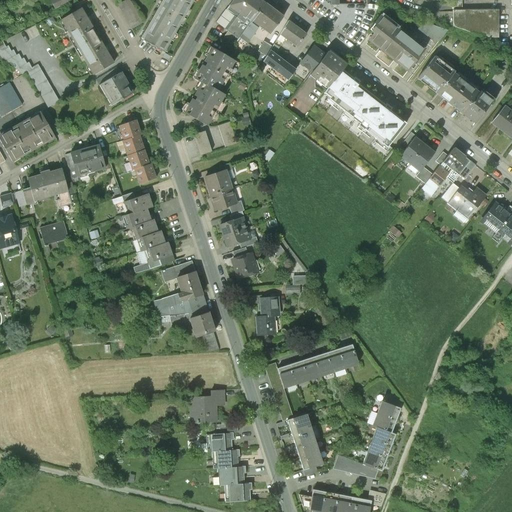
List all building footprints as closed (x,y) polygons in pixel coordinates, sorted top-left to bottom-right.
[(131,29),(143,22),(130,0),(124,0),(117,4),(131,29)] [(166,0),(143,40),(164,52),(193,0),(166,0)] [(251,21),(252,20),(266,1),(264,0),(232,0),(229,5),(239,12),(248,18),(251,21)] [(453,0),(454,10),(462,10),(462,0),(453,0)] [(284,15),(266,1),(252,20),(260,25),(270,34),(284,15)] [(62,20),(78,48),(98,36),(82,8),(62,20)] [(498,9),(462,10),(454,10),(454,27),(484,38),(499,38),(498,9)] [(239,12),(236,16),(245,22),(248,18),(239,12)] [(229,30),(238,37),(248,25),(245,22),(236,16),(226,28),(229,30)] [(369,42),(388,56),(404,36),(380,17),(375,23),(377,25),(372,31),(375,34),(369,42)] [(246,43),(260,25),(252,20),(251,21),(248,25),(238,37),(239,38),(246,43)] [(423,21),(417,29),(425,35),(427,32),(437,40),(446,29),(423,21)] [(288,22),(275,45),(279,48),(284,38),(296,47),(306,36),(288,22)] [(233,47),(239,38),(238,37),(229,30),(221,40),(233,47)] [(114,64),(98,36),(78,48),(93,76),(114,64)] [(424,51),(404,36),(388,56),(408,72),(424,51)] [(2,39),(0,40),(0,55),(22,75),(27,72),(46,107),(58,101),(38,63),(31,67),(28,61),(26,63),(23,57),(21,58),(18,53),(16,55),(13,49),(11,50),(8,45),(5,46),(2,39)] [(298,61),(312,72),(327,52),(313,41),(298,61)] [(263,42),(258,51),(266,56),(272,47),(263,42)] [(193,78),(200,82),(216,91),(233,60),(210,47),(193,78)] [(330,85),(337,75),(348,61),(331,48),(327,52),(312,72),(330,85)] [(272,51),(264,62),(288,80),(296,70),(272,51)] [(417,79),(437,94),(454,73),(434,57),(417,79)] [(358,122),(376,99),(358,85),(360,82),(354,78),(353,79),(345,72),(335,85),(338,87),(329,100),(358,122)] [(97,80),(100,85),(112,78),(109,73),(97,80)] [(100,85),(112,105),(132,93),(120,73),(112,78),(100,85)] [(479,92),(454,73),(437,94),(462,114),(479,92)] [(0,86),(0,116),(1,117),(23,105),(10,82),(0,86)] [(223,95),(216,91),(200,82),(183,113),(206,126),(223,95)] [(491,102),(479,92),(462,114),(474,124),(491,102)] [(358,122),(357,124),(387,148),(406,123),(389,111),(391,108),(386,104),(385,105),(376,99),(358,122)] [(511,114),(505,109),(493,124),(511,138),(511,114)] [(40,111),(19,123),(33,149),(54,137),(40,111)] [(119,126),(124,140),(140,135),(141,135),(136,120),(119,126)] [(218,125),(225,147),(237,143),(230,121),(218,125)] [(0,140),(11,161),(33,149),(19,123),(0,133),(0,140)] [(205,131),(194,135),(201,155),(212,151),(205,131)] [(408,148),(413,141),(416,137),(410,133),(403,143),(408,148)] [(122,141),(127,156),(144,150),(140,135),(124,140),(122,141)] [(399,159),(408,167),(422,148),(413,141),(408,148),(399,159)] [(99,146),(85,149),(91,172),(105,168),(102,159),(99,146)] [(432,156),(422,148),(408,167),(418,174),(423,167),(432,156)] [(448,156),(442,162),(451,169),(452,170),(463,156),(453,148),(448,156)] [(79,175),(91,172),(85,149),(71,153),(77,175),(79,175)] [(149,165),(144,150),(127,156),(132,170),(134,170),(149,165)] [(443,152),(436,161),(441,165),(442,162),(448,156),(443,152)] [(79,175),(77,175),(71,153),(64,155),(72,181),(80,179),(79,175)] [(452,170),(458,174),(469,161),(463,156),(452,170)] [(108,157),(102,159),(105,168),(105,170),(112,168),(108,157)] [(475,166),(469,161),(458,174),(464,180),(475,166)] [(441,165),(438,168),(447,175),(451,169),(442,162),(441,165)] [(228,171),(232,170),(230,163),(213,169),(215,173),(227,169),(228,171)] [(151,164),(149,165),(134,170),(139,184),(156,179),(151,164)] [(433,175),(423,167),(418,174),(416,176),(426,184),(429,180),(433,175)] [(433,175),(429,180),(437,187),(447,175),(438,168),(433,175)] [(40,176),(28,179),(31,187),(34,198),(36,198),(37,201),(59,194),(69,191),(66,183),(62,169),(50,173),(49,170),(40,173),(40,176)] [(204,177),(210,194),(230,188),(233,187),(228,171),(227,169),(215,173),(204,177)] [(438,187),(437,187),(429,180),(426,184),(421,189),(431,197),(438,187)] [(72,181),(66,183),(69,191),(70,194),(75,193),(72,181)] [(460,186),(446,203),(467,219),(485,196),(475,188),(470,194),(460,186)] [(26,204),(37,201),(36,198),(34,198),(31,187),(22,190),(26,204)] [(235,203),(230,188),(210,194),(215,210),(229,205),(235,203)] [(18,207),(26,205),(22,190),(14,193),(18,207)] [(70,194),(69,191),(59,194),(61,200),(57,201),(59,208),(73,204),(70,194)] [(121,194),(124,201),(135,198),(133,191),(121,194)] [(10,193),(0,195),(0,198),(2,207),(13,204),(10,193)] [(124,201),(128,215),(147,208),(153,206),(149,193),(135,198),(124,201)] [(241,201),(235,203),(229,205),(232,214),(242,211),(244,210),(241,201)] [(479,220),(509,244),(511,241),(511,217),(494,202),(479,220)] [(127,228),(130,227),(151,220),(147,208),(128,215),(123,216),(127,228)] [(229,215),(231,221),(241,217),(244,216),(242,211),(232,214),(229,215)] [(0,247),(19,242),(11,213),(0,215),(0,247)] [(220,224),(224,236),(245,229),(241,217),(231,221),(220,224)] [(134,240),(137,239),(159,232),(155,219),(151,220),(130,227),(134,240)] [(68,238),(63,220),(39,227),(44,245),(68,238)] [(18,224),(20,229),(30,227),(29,221),(18,224)] [(249,240),(245,229),(224,236),(228,247),(239,243),(249,240)] [(99,237),(97,230),(89,232),(91,239),(99,237)] [(141,251),(144,250),(166,243),(162,231),(159,232),(137,239),(141,251)] [(239,243),(241,249),(246,247),(258,243),(256,238),(249,240),(239,243)] [(169,242),(166,243),(144,250),(148,263),(173,254),(169,242)] [(248,253),(246,247),(241,249),(232,252),(234,257),(248,253)] [(88,249),(81,251),(83,256),(85,256),(85,257),(87,257),(88,261),(91,260),(88,249)] [(234,257),(232,258),(238,277),(258,270),(252,251),(248,253),(234,257)] [(175,261),(173,254),(148,263),(133,268),(135,274),(175,261)] [(161,271),(164,282),(177,277),(196,271),(192,260),(161,271)] [(196,271),(177,277),(182,292),(178,293),(181,301),(203,294),(196,271)] [(285,285),(286,295),(300,294),(300,285),(285,285)] [(207,309),(203,294),(181,301),(178,293),(153,302),(157,317),(169,315),(207,309)] [(274,333),(273,315),(279,315),(278,296),(260,297),(261,303),(262,316),(256,316),(257,335),(274,333)] [(323,302),(317,306),(328,323),(334,319),(323,302)] [(207,309),(169,315),(171,327),(191,324),(189,319),(208,312),(207,309)] [(191,324),(196,337),(201,336),(212,332),(215,331),(208,312),(189,319),(191,324)] [(46,331),(50,335),(55,330),(51,325),(46,331)] [(218,349),(212,332),(201,336),(207,353),(218,349)] [(353,344),(341,348),(347,367),(359,363),(353,344)] [(334,371),(347,367),(341,348),(328,352),(334,371)] [(480,356),(485,359),(490,352),(485,348),(480,356)] [(322,375),(334,371),(328,352),(315,356),(322,375)] [(309,379),(322,375),(315,356),(303,360),(309,379)] [(303,360),(290,364),(296,383),(309,379),(303,360)] [(294,418),(284,388),(278,369),(275,362),(265,366),(283,421),(286,420),(294,418)] [(284,388),(296,383),(290,364),(278,369),(284,388)] [(188,397),(190,423),(217,422),(216,405),(225,405),(224,390),(211,391),(211,396),(188,397)] [(382,401),(378,413),(390,418),(395,406),(382,401)] [(372,411),(367,422),(372,424),(376,413),(372,411)] [(286,420),(290,433),(311,426),(307,413),(294,418),(286,420)] [(373,425),(377,427),(385,430),(390,418),(378,413),(373,425)] [(290,433),(295,445),(315,438),(311,426),(290,433)] [(377,427),(372,439),(385,445),(390,432),(385,430),(377,427)] [(207,452),(213,451),(232,450),(232,440),(233,439),(233,433),(220,434),(206,434),(207,443),(207,452)] [(295,445),(299,458),(319,451),(315,438),(295,445)] [(372,439),(368,452),(380,457),(385,445),(372,439)] [(214,468),(219,468),(238,467),(238,456),(240,456),(240,450),(232,450),(213,451),(214,468)] [(323,463),(319,451),(299,458),(303,470),(315,466),(323,463)] [(376,469),(380,457),(368,452),(363,464),(376,469)] [(333,468),(375,478),(378,470),(376,469),(363,464),(338,454),(333,468)] [(220,485),(225,485),(244,483),(244,473),(246,473),(245,466),(238,467),(219,468),(220,485)] [(317,472),(315,466),(303,470),(305,476),(317,472)] [(252,483),(244,483),(225,485),(226,502),(251,500),(250,489),(252,489),(252,483)] [(309,509),(323,511),(327,492),(312,489),(311,498),(309,509)] [(370,490),(368,500),(371,500),(370,504),(381,506),(385,493),(370,490)] [(323,511),(325,511),(338,511),(342,495),(327,492),(323,511)] [(303,508),(309,509),(311,498),(298,495),(303,508)] [(338,511),(353,511),(356,497),(342,495),(338,511)] [(368,500),(356,497),(353,511),(368,511),(370,504),(371,500),(368,500)]
